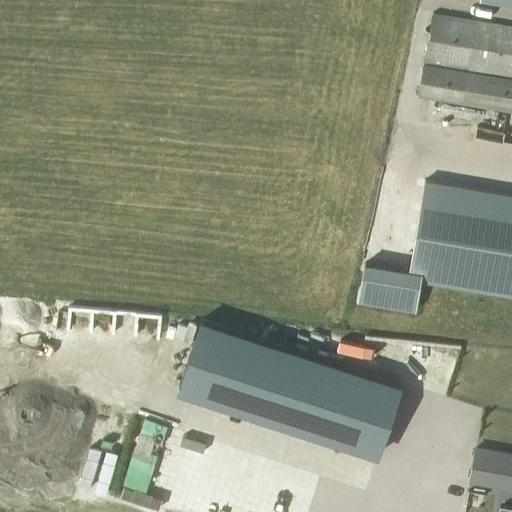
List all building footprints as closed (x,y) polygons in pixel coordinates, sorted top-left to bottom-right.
[(511,9),(511,27),(432,14),(418,98),(511,113),(511,0),(479,0),(479,4),(511,9)] [(499,182),(511,184),(511,170),(501,169),(499,182)] [(364,265),(358,301),(414,311),(419,280),(511,295),(511,196),(425,182),(409,272),(364,265)] [(192,336),(184,410),(393,432),(400,358),(192,336)] [(317,508),(322,463),(149,443),(144,493),(267,507),(268,493),(300,497),(299,506),(317,508)] [(511,462),(487,457),(483,480),(511,485),(511,462)]
